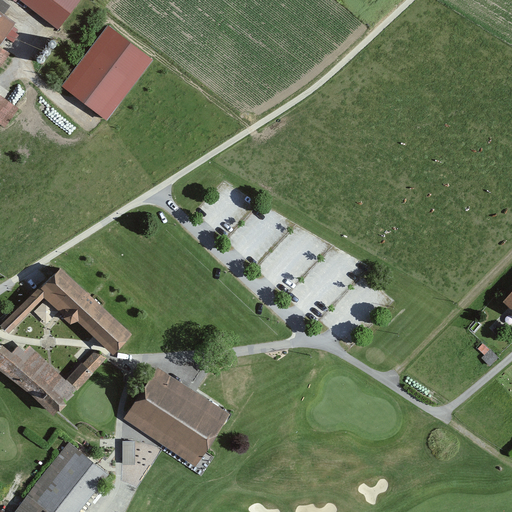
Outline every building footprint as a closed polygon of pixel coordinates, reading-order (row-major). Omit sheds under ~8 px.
[(0,0),(0,42),(13,24),(0,15),(9,3),(4,0),(0,0)] [(26,0),(60,26),(79,0),(26,0)] [(150,57),(110,27),(66,84),(106,115),(150,57)] [(0,120),(4,123),(16,105),(0,93),(0,120)] [(60,262),(0,321),(0,322),(9,331),(44,293),(70,318),(78,316),(113,350),(132,329),(60,262)] [(485,341),(477,348),(491,363),(498,356),(485,341)] [(95,348),(68,379),(31,346),(26,352),(18,345),(11,353),(0,343),(0,373),(50,418),(105,356),(95,348)] [(226,412),(158,368),(126,416),(167,444),(174,433),(201,451),(226,412)] [(123,461),(135,462),(136,438),(124,438),(123,461)] [(69,442),(28,494),(52,511),(75,511),(108,472),(69,442)] [(52,511),(28,494),(15,511),(52,511)]
